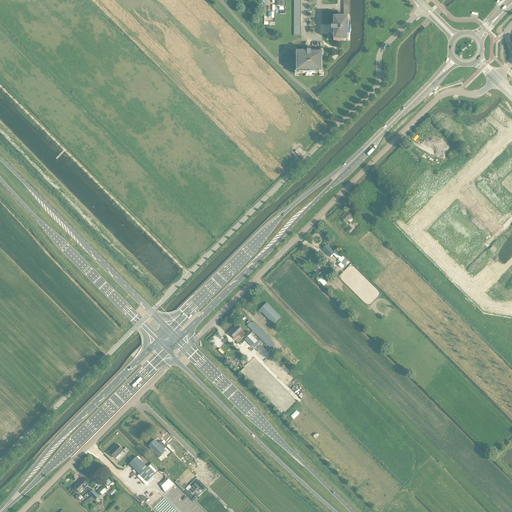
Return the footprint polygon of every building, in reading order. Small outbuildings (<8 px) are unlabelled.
[(350,18),(343,18),(341,18),(333,18),(333,23),(332,23),(332,36),(333,36),(333,41),(350,41),(350,36),(350,29),(350,23),(350,18)] [(296,52),(296,59),(296,72),(299,72),(299,74),(319,74),(319,72),(322,72),(322,52),(296,52)] [(346,224),(348,221),(350,223),(353,220),(351,219),(354,216),(348,210),(345,213),(346,213),(340,218),(346,224)] [(330,257),(334,253),(340,260),(340,261),(342,261),(340,263),(344,267),(347,264),(348,265),(349,263),(336,250),(333,252),(327,246),(326,245),(322,249),(330,257)] [(321,275),(316,280),(318,282),(319,281),(322,284),(325,282),(322,279),(323,278),(321,275)] [(273,325),(280,317),(266,303),(258,311),(260,313),(261,312),(273,325)] [(248,324),(247,326),(250,329),(251,330),(258,336),(272,350),(275,347),(274,345),(270,341),(271,340),(253,322),(252,323),(250,322),(248,324)] [(244,333),(242,331),(243,331),(237,325),(229,333),(234,339),(239,334),(241,336),(244,333)] [(250,334),(244,339),(251,346),(252,346),(257,341),(250,334)] [(155,441),(149,447),(159,457),(165,451),(164,449),(167,447),(164,444),(166,443),(164,441),(162,442),(161,441),(158,443),(155,441)] [(115,459),(123,451),(118,445),(109,453),(115,459)] [(137,457),(129,464),(147,482),(154,475),(154,474),(148,468),(137,457)] [(152,464),(148,468),(154,474),(158,470),(152,464)] [(75,487),(80,493),(88,485),(82,479),(75,487)] [(199,481),(189,490),(193,493),(199,487),(202,491),(206,487),(199,481)] [(93,489),(89,494),(95,500),(99,496),(93,489)]
